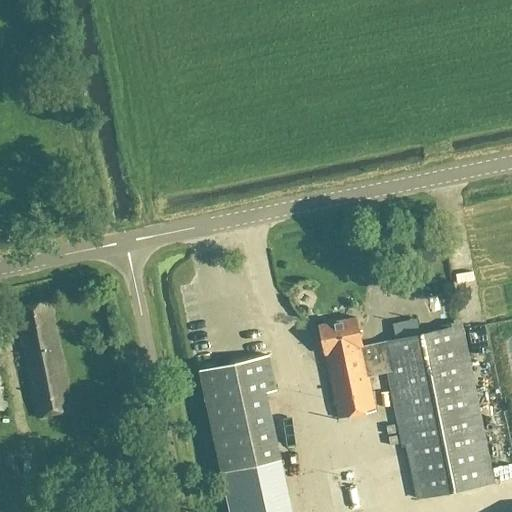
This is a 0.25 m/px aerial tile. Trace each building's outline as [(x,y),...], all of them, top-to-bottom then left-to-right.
[(14,309),(37,418),(71,411),(48,302),(14,309)] [(354,318),(317,326),(338,420),(374,412),(367,377),(386,373),(412,499),(492,483),(461,326),(386,341),(386,343),(361,348),(354,318)] [(201,361),(218,356),(215,346),(198,351),(201,361)] [(275,391),(267,356),(198,371),(228,511),(290,511),(264,393),(275,391)] [(396,426),(366,429),(367,437),(396,434),(396,426)]
